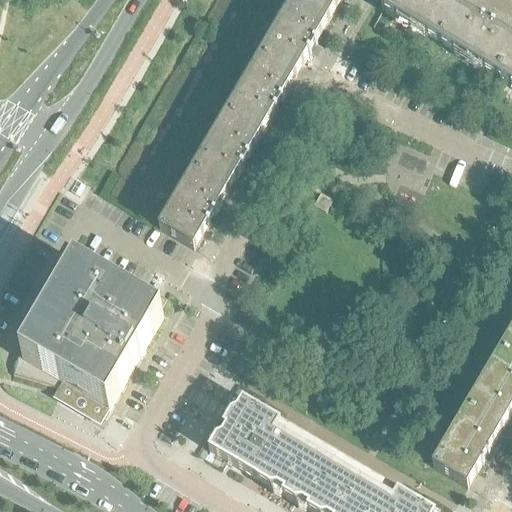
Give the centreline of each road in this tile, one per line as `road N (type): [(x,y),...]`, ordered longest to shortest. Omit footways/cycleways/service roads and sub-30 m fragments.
road 1 (residential): [(242,511),(144,453),(147,420),(325,100),(348,96),(511,172)]
road 2 (tertiary): [(47,144),(135,0)]
road 3 (tertiary): [(106,0),(10,123)]
road 4 (secondary): [(133,511),(0,436)]
